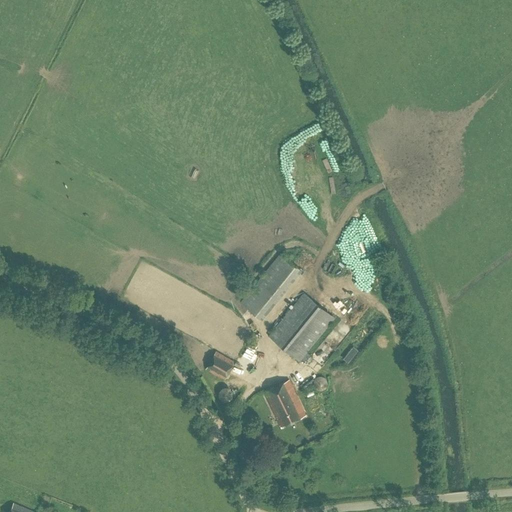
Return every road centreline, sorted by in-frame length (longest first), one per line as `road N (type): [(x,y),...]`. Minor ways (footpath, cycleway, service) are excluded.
road 1 (unclassified): [(251,511),(194,395),(167,360),(112,325),(0,278)]
road 2 (unclassified): [(315,511),(511,493)]
